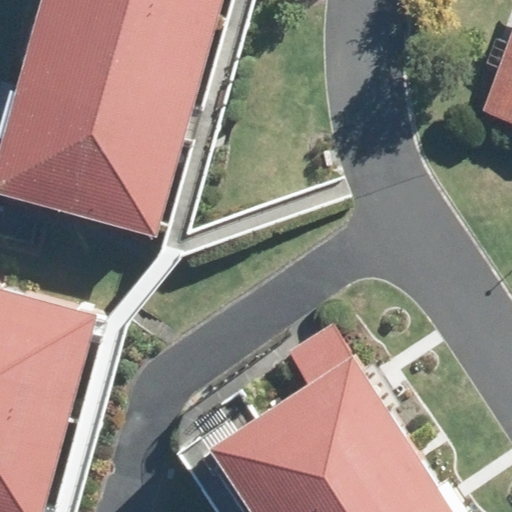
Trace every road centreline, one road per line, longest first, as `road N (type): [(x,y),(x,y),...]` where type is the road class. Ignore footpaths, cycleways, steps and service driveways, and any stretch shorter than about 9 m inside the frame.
road 1 (residential): [(120,511),(154,392),(410,223)]
road 2 (residential): [(410,223),(387,168),(370,88),(370,0)]
road 3 (residential): [(511,371),(410,223)]
